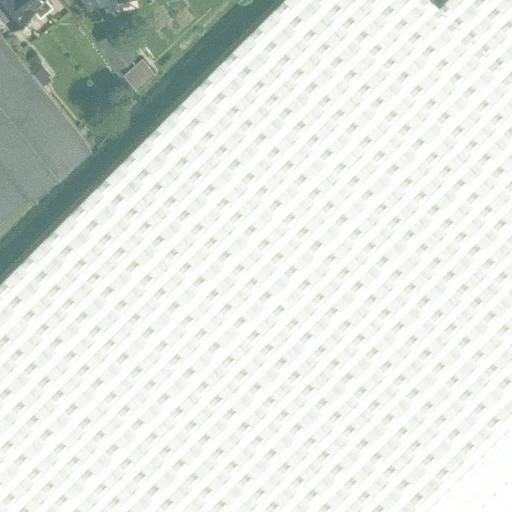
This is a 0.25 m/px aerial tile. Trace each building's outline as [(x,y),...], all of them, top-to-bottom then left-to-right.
[(54,3),(51,0),(0,0),(0,10),(12,26),(12,27),(13,28),(37,8),(41,14),(54,3)] [(511,511),(511,0),(275,0),(0,276),(0,511),(511,511)] [(115,27),(99,39),(120,67),(136,55),(115,27)] [(35,54),(25,62),(0,30),(0,164),(27,197),(92,144),(40,81),(51,73),(35,54)] [(124,73),(137,88),(156,72),(142,57),(124,73)] [(0,219),(27,197),(0,164),(0,219)]
